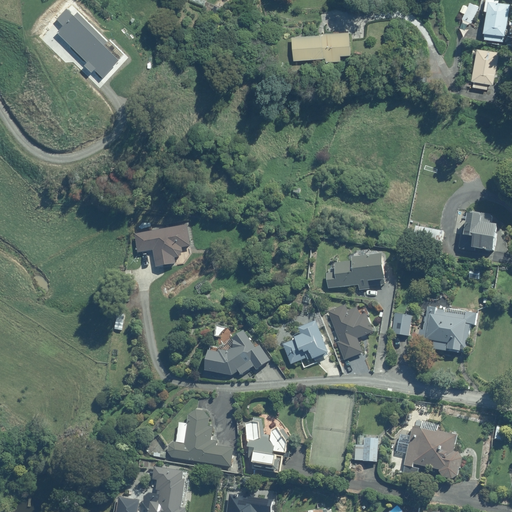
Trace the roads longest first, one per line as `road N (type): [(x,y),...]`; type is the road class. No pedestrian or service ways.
road 1 (residential): [(511,405),(376,380),(292,377),(220,390)]
road 2 (residential): [(511,101),(394,79)]
